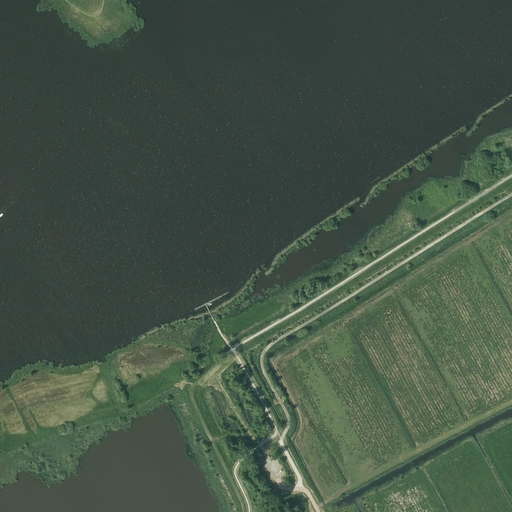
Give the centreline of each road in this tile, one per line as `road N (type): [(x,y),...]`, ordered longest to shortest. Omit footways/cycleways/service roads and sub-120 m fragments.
road 1 (unclassified): [(318,511),(298,489),(280,441),(287,416),(261,366),(265,348),(511,194)]
road 2 (track): [(122,412),(176,384),(190,393),(210,438),(240,435),(260,444)]
